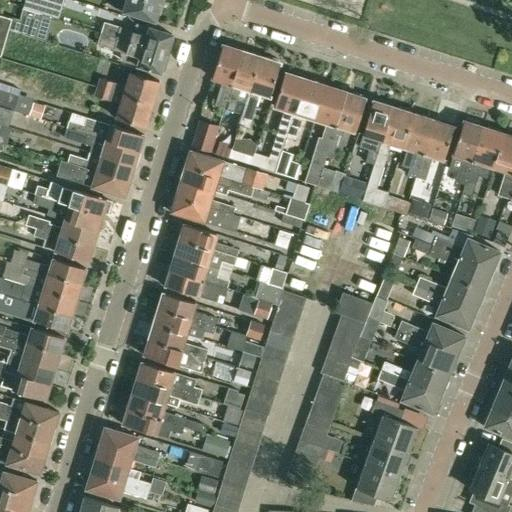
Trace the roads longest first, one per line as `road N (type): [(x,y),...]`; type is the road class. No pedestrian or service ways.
road 1 (residential): [(55,511),(200,32),(224,4)]
road 2 (residential): [(511,99),(224,4)]
road 3 (residential): [(425,511),(511,289)]
